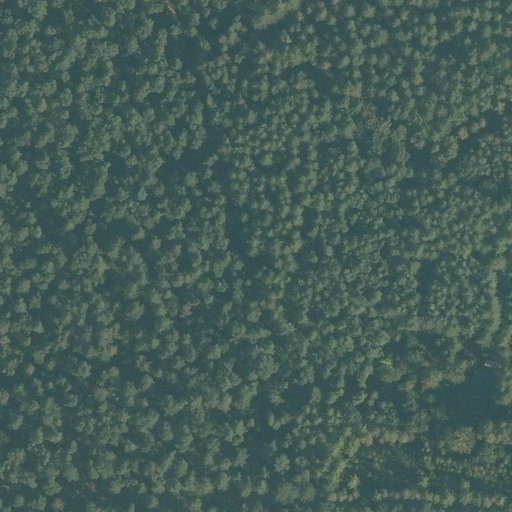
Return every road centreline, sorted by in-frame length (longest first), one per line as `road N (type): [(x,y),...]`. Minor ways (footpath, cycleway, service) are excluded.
road 1 (unclassified): [(0,496),(511,510)]
road 2 (track): [(287,405),(163,0)]
road 3 (track): [(0,120),(287,405)]
road 4 (track): [(433,169),(350,126),(256,35)]
